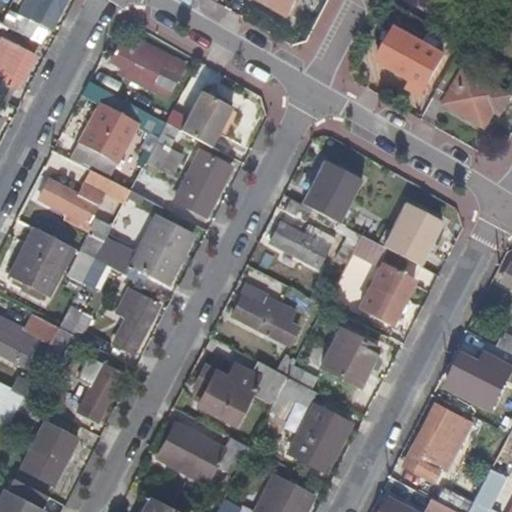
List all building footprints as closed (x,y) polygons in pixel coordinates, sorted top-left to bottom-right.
[(29,0),(21,0),(15,13),(44,28),(59,0),(34,0),(33,2),(29,0)] [(249,0),(286,20),(297,0),(249,0)] [(8,12),(1,24),(22,35),(28,23),(8,12)] [(420,98),(441,59),(393,33),(377,64),(411,82),(406,91),(420,98)] [(29,58),(0,43),(0,95),(4,87),(12,91),(29,58)] [(114,46),(101,72),(126,85),(129,79),(140,84),(155,92),(169,63),(144,50),(139,58),(114,46)] [(463,70),(453,65),(433,101),(443,108),(463,70)] [(463,70),(443,108),(485,130),(486,130),(506,93),(463,70)] [(129,79),(126,85),(135,90),(140,84),(129,79)] [(117,103),(85,86),(78,98),(96,108),(111,114),(117,103)] [(228,106),(199,90),(175,133),(205,149),(228,106)] [(161,126),(117,103),(111,114),(96,108),(73,151),(83,156),(81,162),(106,176),(130,133),(131,132),(153,144),(161,126)] [(175,133),(161,126),(153,144),(152,146),(164,153),(175,133)] [(73,151),(66,162),(85,172),(103,181),(106,176),(81,162),(83,156),(73,151)] [(225,172),(196,157),(172,203),(200,218),(225,172)] [(363,182),(323,161),(301,206),(312,213),(338,226),(341,227),(363,182)] [(87,218),(97,198),(98,195),(120,206),(120,205),(127,194),(103,181),(85,172),(73,197),(43,183),(32,201),(68,219),(65,224),(85,233),(74,255),(89,262),(108,228),(87,218)] [(132,183),(127,194),(151,207),(158,195),(132,183)] [(152,207),(151,207),(127,194),(120,205),(146,218),(152,207)] [(283,197),(277,208),(306,224),(312,213),(301,206),(283,197)] [(443,225),(406,205),(383,250),(420,269),(443,225)] [(165,287),(190,239),(161,224),(152,241),(160,245),(144,276),(165,287)] [(279,226),(267,247),(317,272),(332,241),(308,229),(303,238),(279,226)] [(352,252),(359,237),(341,227),(338,226),(335,235),(345,240),(335,259),(345,265),(352,252)] [(62,248),(25,229),(0,277),(0,279),(37,298),(62,248)] [(100,268),(89,262),(83,274),(94,280),(100,268)] [(511,266),(501,286),(511,291),(511,266)] [(381,267),(357,313),(388,329),(412,283),(381,267)] [(241,284),(234,298),(238,300),(259,311),(264,302),(266,297),(241,284)] [(128,357),(154,308),(124,292),(117,306),(126,311),(107,346),(128,357)] [(238,300),(229,319),(279,345),(293,317),(264,302),(259,311),(238,300)] [(87,320),(64,309),(52,332),(74,344),(87,320)] [(43,348),(52,332),(29,320),(20,336),(22,336),(43,348)] [(0,362),(7,366),(22,336),(20,336),(0,324),(0,362)] [(375,349),(336,330),(316,370),(355,389),(375,349)] [(74,344),(52,332),(43,348),(37,360),(60,372),(74,344)] [(511,339),(503,335),(494,349),(511,358),(511,339)] [(511,360),(507,369),(485,356),(478,368),(463,359),(445,389),(463,399),(471,386),(492,398),(504,377),(511,381),(511,360)] [(91,425),(116,375),(84,358),(72,380),(84,387),(70,414),(91,425)] [(293,364),(281,358),(271,375),(284,381),(290,370),(293,364)] [(199,393),(193,408),(232,427),(250,390),(257,393),(254,399),(270,407),(276,397),(284,381),(271,375),(254,366),(249,378),(230,369),(225,380),(200,368),(190,389),(199,393)] [(290,370),(284,381),(309,395),(312,389),(298,381),(301,375),(290,370)] [(15,373),(7,389),(20,396),(28,380),(15,373)] [(284,381),(276,397),(290,404),(292,399),(308,407),(314,397),(309,395),(284,381)] [(0,406),(10,411),(16,399),(0,390),(0,406)] [(16,399),(10,411),(32,423),(33,424),(39,411),(16,399)] [(348,427),(308,407),(282,454),(321,475),(348,427)] [(470,427),(437,409),(403,472),(431,487),(438,472),(444,475),(450,464),(435,456),(446,436),(461,444),(470,427)] [(46,488),(68,442),(34,425),(11,471),(46,488)] [(172,429),(153,464),(202,489),(211,472),(230,482),(246,453),(225,442),(219,453),(172,429)] [(299,511),(306,499),(269,479),(250,511),(299,511)] [(0,485),(0,511),(32,511),(31,511),(38,500),(2,481),(0,485)] [(487,511),(499,490),(485,482),(472,507),(469,511),(487,511)] [(439,490),(432,504),(447,511),(469,511),(472,507),(439,490)] [(406,511),(385,501),(379,511),(406,511)] [(162,511),(144,502),(139,511),(162,511)] [(447,511),(432,504),(430,502),(424,511),(447,511)] [(238,511),(220,503),(214,511),(238,511)]
